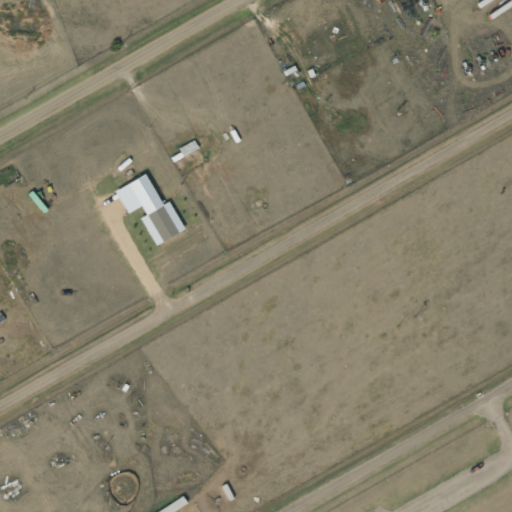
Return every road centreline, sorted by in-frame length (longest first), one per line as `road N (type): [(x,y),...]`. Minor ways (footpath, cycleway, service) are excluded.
road 1 (residential): [(0,404),(511,111)]
road 2 (residential): [(0,136),(240,0)]
road 3 (residential): [(287,511),(511,383)]
